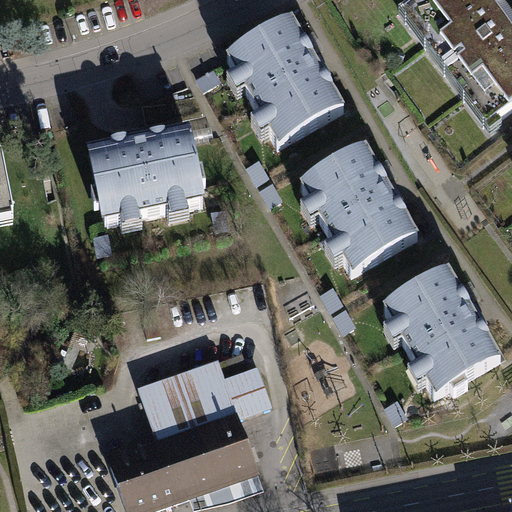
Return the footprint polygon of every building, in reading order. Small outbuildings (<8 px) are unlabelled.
[(511,107),(511,26),(492,0),(423,0),(401,16),(484,128),(511,107)] [(294,26),(226,64),(278,153),(345,115),(294,26)] [(191,136),(86,158),(102,233),(207,210),(191,136)] [(365,152),(300,189),(351,278),(416,241),(365,152)] [(448,279),(384,316),(435,404),(499,368),(448,279)] [(154,438),(103,456),(125,511),(169,511),(191,504),(259,480),(261,480),(239,416),(267,406),(249,354),(138,392),(154,438)] [(259,480),(191,504),(193,511),(206,511),(229,507),(247,500),(265,495),(259,480)]
